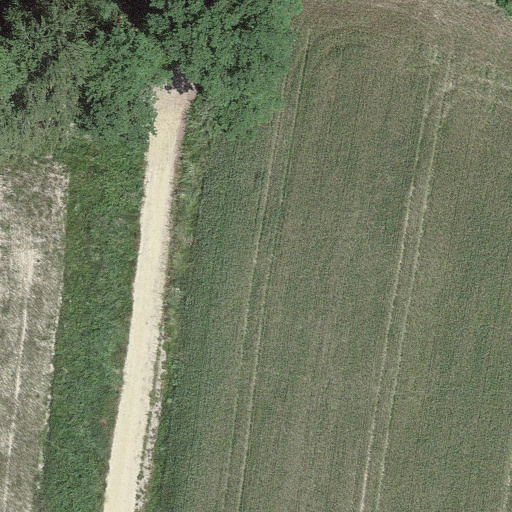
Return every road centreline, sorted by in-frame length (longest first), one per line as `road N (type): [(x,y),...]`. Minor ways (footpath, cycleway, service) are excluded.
road 1 (track): [(303,0),(214,83),(172,511)]
road 2 (track): [(0,107),(210,125)]
